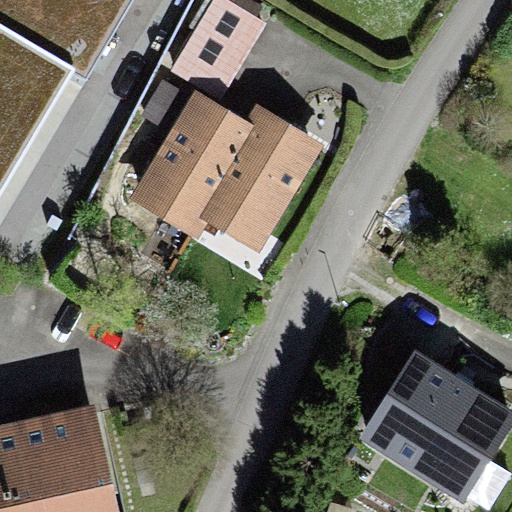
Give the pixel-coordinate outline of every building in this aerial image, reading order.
[(127,0),(0,0),(0,161),(42,181),(127,0)] [(283,20),(241,0),(217,0),(186,66),(247,94),(283,20)] [(247,134),(196,103),(139,196),(167,213),(177,196),(200,210),(247,134)] [(247,134),(200,210),(251,241),(309,148),(258,117),(247,134)] [(511,468),(511,392),(430,346),(377,438),(492,503),(511,468)] [(141,511),(123,436),(0,465),(0,511),(141,511)]
